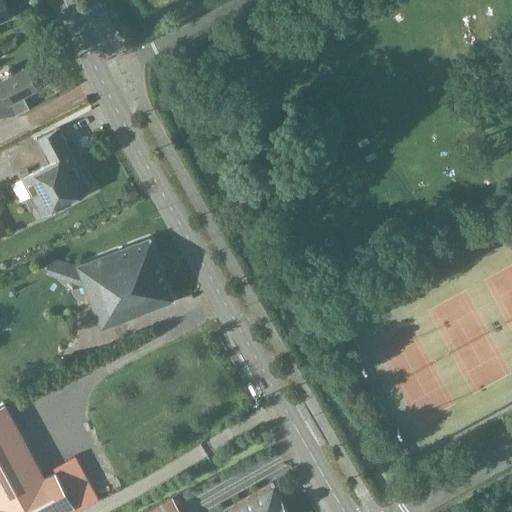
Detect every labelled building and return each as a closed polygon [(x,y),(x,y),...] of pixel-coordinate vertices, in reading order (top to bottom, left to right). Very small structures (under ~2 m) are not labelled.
[(0,0),(0,22),(12,17),(4,0),(0,0)] [(0,108),(9,104),(14,115),(29,107),(23,96),(39,87),(27,65),(0,79),(0,108)] [(40,215),(91,190),(59,127),(35,140),(48,163),(20,177),(40,215)] [(151,238),(75,265),(92,312),(95,310),(102,329),(175,302),(151,238)] [(75,319),(92,313),(88,304),(72,311),(75,319)] [(0,403),(0,511),(58,511),(73,504),(55,469),(45,474),(7,400),(0,403)] [(46,439),(50,457),(60,454),(55,437),(46,439)] [(289,511),(273,482),(219,511),(289,511)] [(175,511),(168,499),(144,511),(175,511)]
